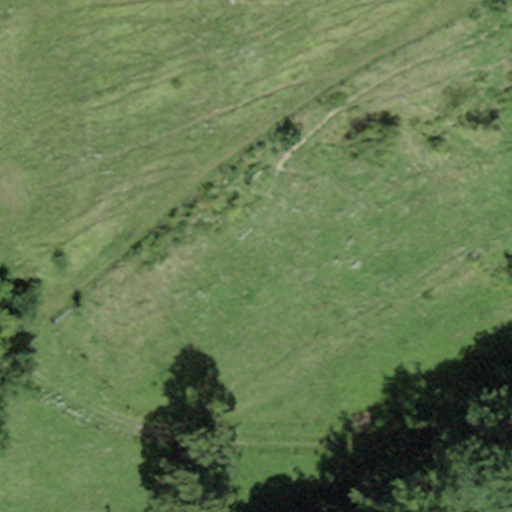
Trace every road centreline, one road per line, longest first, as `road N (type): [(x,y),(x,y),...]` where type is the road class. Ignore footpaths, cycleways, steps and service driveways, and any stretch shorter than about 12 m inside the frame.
road 1 (track): [(0,327),(38,322),(36,355),(60,382),(139,427),(374,444),(511,399)]
road 2 (track): [(465,0),(257,125),(190,176),(38,322)]
